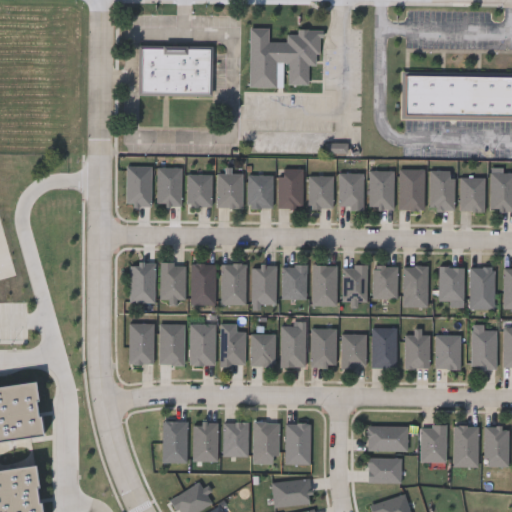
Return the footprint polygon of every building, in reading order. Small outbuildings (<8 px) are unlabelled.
[(250,27),(268,28),(268,41),(285,41),(285,32),(295,32),(296,28),(319,29),(318,64),(307,64),(307,83),(287,83),(288,62),(276,61),(275,86),(248,86),(250,27)] [(137,93),(137,46),(213,46),(212,94),(137,93)] [(511,119),(400,119),(400,72),(511,72),(511,119)] [(180,207),(156,207),(156,168),(180,168),(180,207)] [(302,170),(302,208),(278,208),(278,170),(302,170)] [(398,170),(423,170),(423,210),(398,210),(398,170)] [(392,171),(392,209),(368,209),(368,171),(392,171)] [(429,210),(429,171),(453,171),(453,210),(429,210)] [(511,173),(511,211),(490,211),(490,173),(511,173)] [(241,208),(216,208),(216,174),(241,174),(241,208)] [(338,209),(338,174),(362,174),(362,209),(338,209)] [(186,175),(211,175),(211,207),(186,207),(186,175)] [(271,208),(247,208),(247,176),(271,176),(271,208)] [(332,176),(332,209),(308,209),(308,176),(332,176)] [(483,178),(483,212),(459,212),(459,178),(483,178)] [(153,303),(129,303),(129,263),(153,263),(153,303)] [(159,300),(159,263),(184,263),(184,300),(159,300)] [(244,264),(244,305),(220,305),(220,264),(244,264)] [(189,305),(189,265),(214,265),(214,305),(189,305)] [(250,266),(274,266),(274,305),(250,305),(250,266)] [(305,299),(280,299),(280,266),(305,266),(305,299)] [(335,266),(335,306),(311,306),(311,266),(335,266)] [(365,302),(342,302),(342,266),(365,266),(365,302)] [(396,266),(396,299),(372,299),(372,266),(396,266)] [(402,307),(402,266),(426,266),(426,307),(402,307)] [(462,267),(462,302),(438,302),(438,267),(462,267)] [(469,268),(493,268),(493,300),(469,300),(469,268)] [(503,269),(511,269),(511,309),(503,309),(503,269)] [(128,324),(152,324),(152,364),(128,364),(128,324)] [(183,325),(183,365),(159,365),(159,325),(183,325)] [(189,365),(189,325),(214,325),(214,365),(189,365)] [(280,367),(280,325),(304,325),(304,367),(280,367)] [(495,369),(471,369),(471,325),(483,325),(483,331),(495,331),(495,369)] [(310,367),(310,328),(334,328),(334,367),(310,367)] [(370,368),(370,328),(395,328),(395,368),(370,368)] [(511,368),(502,368),(502,328),(511,328),(511,368)] [(219,332),(244,332),(244,367),(219,367),(219,332)] [(403,368),(403,333),(420,333),(420,335),(428,335),(428,368),(403,368)] [(249,334),(274,334),(274,366),(249,366),(249,334)] [(340,367),(340,334),(365,334),(365,367),(340,367)] [(434,369),(434,336),(459,336),(459,369),(434,369)] [(186,422),(186,463),(161,463),(161,422),(186,422)] [(216,462),(192,462),(192,423),(216,423),(216,462)] [(247,423),(247,457),(222,457),(222,423),(247,423)] [(252,423),(277,423),(277,464),(252,464),(252,423)] [(309,465),(285,465),(285,424),(309,424),(309,465)] [(365,426),(406,426),(406,451),(365,451),(365,426)] [(444,426),(444,462),(420,462),(420,426),(444,426)] [(477,426),(477,467),(452,467),(452,426),(477,426)] [(483,427),(507,427),(507,467),(483,467),(483,427)] [(400,458),(400,484),(365,484),(365,458),(400,458)]
